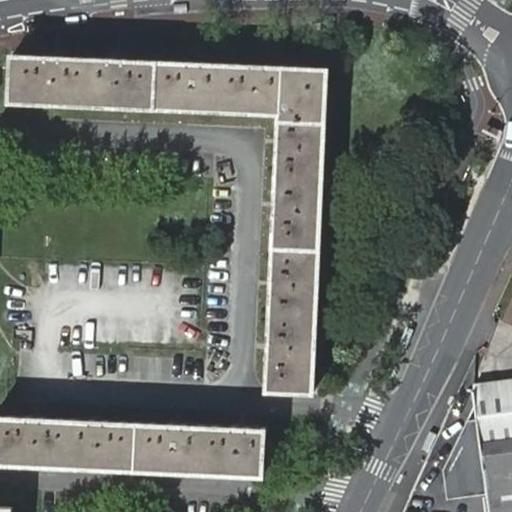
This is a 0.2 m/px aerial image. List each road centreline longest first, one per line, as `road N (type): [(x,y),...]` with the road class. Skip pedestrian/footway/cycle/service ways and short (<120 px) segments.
road 1 (residential): [(403,426),(346,404),(242,400),(251,139),(0,128)]
road 2 (residential): [(0,475),(265,484)]
road 3 (secondary): [(403,426),(504,199)]
